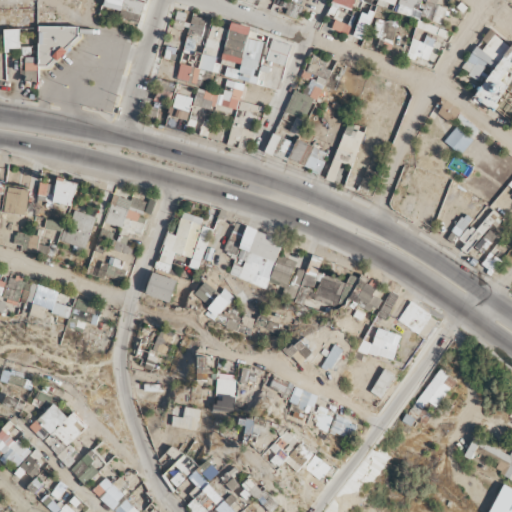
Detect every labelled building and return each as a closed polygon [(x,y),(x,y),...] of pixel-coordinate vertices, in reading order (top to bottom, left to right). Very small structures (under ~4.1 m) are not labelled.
[(226,146),(244,80),(258,83),(262,69),(282,74),(290,43),(248,31),(241,58),(221,52),(229,26),(174,11),(156,78),(180,85),(168,130),(226,146)] [(329,179),(336,181),(342,160),(351,163),(360,133),(344,128),(329,179)] [(288,158),(292,141),(278,138),(274,155),(288,158)] [(73,205),(78,182),(58,178),(53,201),(73,205)] [(283,316),(299,268),(277,260),(284,239),(247,226),(230,276),(269,290),(256,326),(276,333),(282,315),(283,316)] [(169,263),(154,261),(148,298),(211,309),(215,284),(200,281),(207,237),(175,231),(169,263)] [(50,314),(66,319),(71,303),(55,298),(50,314)] [(218,401),(236,401),(237,374),(218,374),(218,401)] [(486,511),(511,511),(511,445),(511,446),(486,511)]
